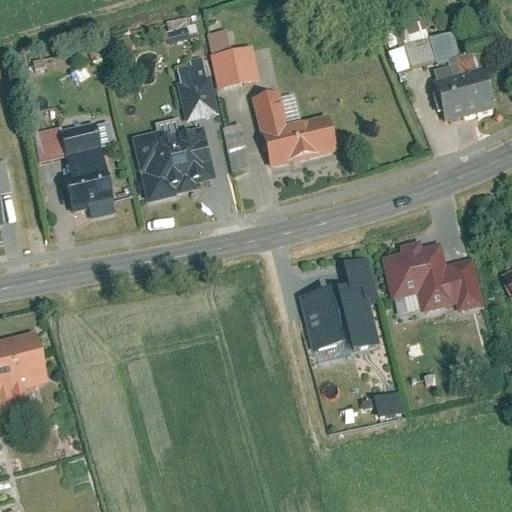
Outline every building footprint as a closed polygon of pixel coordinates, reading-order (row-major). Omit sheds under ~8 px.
[(166,46),(194,43),(191,22),(164,25),(166,46)] [(383,30),(388,53),(396,51),(391,28),(383,30)] [(445,36),(386,54),(397,76),(452,60),(445,36)] [(106,50),(112,61),(131,51),(125,40),(106,50)] [(251,50),(210,59),(218,93),(258,84),(251,50)] [(184,127),(216,120),(203,60),(188,63),(189,68),(172,71),(184,127)] [(481,70),(432,84),(444,125),(492,111),(481,70)] [(277,96),(249,103),(266,174),(334,158),(325,119),(284,128),(277,96)] [(239,127),(223,130),(232,176),(248,173),(239,127)] [(92,128),(35,141),(41,167),(98,154),(92,128)] [(200,137),(141,153),(153,196),(212,180),(200,137)] [(84,167),(85,173),(63,178),(70,214),(110,206),(101,164),(84,167)] [(442,247),(381,260),(390,306),(417,300),(420,316),(457,308),(459,317),(486,311),(475,260),(446,266),(442,247)] [(511,273),(498,281),(511,306),(511,273)] [(344,361),(378,353),(365,290),(299,305),(311,360),(342,353),(344,361)] [(0,417),(27,411),(22,393),(45,387),(34,337),(0,344),(0,417)] [(370,404),(376,426),(403,419),(397,397),(370,404)]
